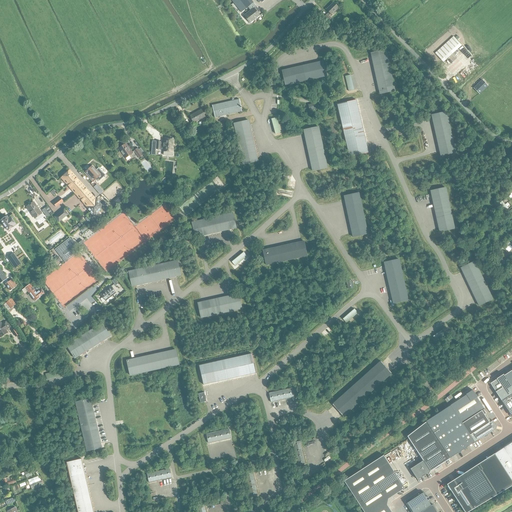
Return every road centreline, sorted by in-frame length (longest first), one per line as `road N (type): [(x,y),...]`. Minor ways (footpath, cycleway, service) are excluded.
road 1 (unclassified): [(313,0),(246,65),(151,115),(89,132),(0,197)]
road 2 (unclassified): [(511,142),(488,131),(362,0)]
road 3 (unknown): [(278,455),(174,479),(168,447)]
